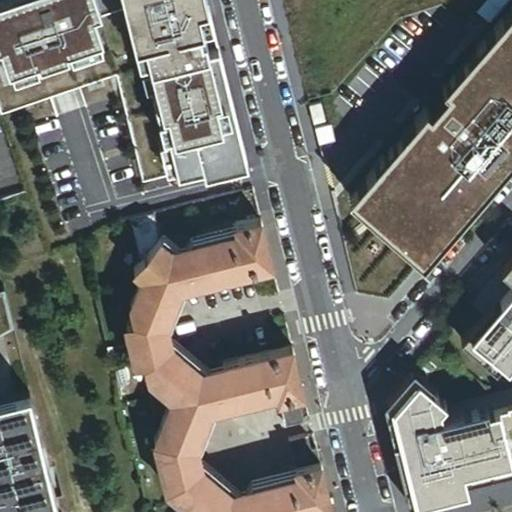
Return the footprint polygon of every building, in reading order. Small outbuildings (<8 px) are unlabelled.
[(0,0),(0,113),(48,96),(41,71),(67,60),(75,85),(115,71),(140,182),(196,163),(199,172),(242,160),(202,0),(0,0)] [(424,260),(511,157),(511,0),(347,194),(424,260)] [(482,0),(474,10),(486,22),(505,0),(482,0)] [(150,209),(125,216),(137,264),(158,236),(150,209)] [(300,511),(310,510),(331,505),(319,458),(318,458),(293,464),(295,471),(253,482),(252,485),(252,487),(253,490),(237,494),(200,463),(195,445),(214,399),(229,395),(230,398),(233,400),(274,389),(276,396),(301,390),(302,390),(290,343),(224,360),(221,365),(222,368),(207,372),(170,342),(165,321),(182,278),(199,274),(199,277),(203,279),(270,262),(258,216),(233,222),(235,228),(192,239),(190,242),(192,247),(176,251),(158,236),(137,264),(132,270),(141,276),(130,304),(134,322),(126,324),(128,337),(134,362),(144,360),(148,377),(171,397),(155,441),(166,489),(194,511),(300,511)] [(511,251),(479,289),(490,300),(461,337),(482,359),(490,348),(506,363),(511,356),(511,251)] [(0,285),(0,330),(13,324),(3,285),(0,285)] [(383,401),(408,502),(466,487),(511,476),(511,397),(461,410),(412,366),(383,401)] [(0,511),(60,511),(29,389),(0,395),(0,511)] [(301,390),(276,396),(282,422),(302,417),(298,405),(304,404),(301,390)] [(293,464),(318,458),(314,447),(310,448),(306,434),(306,435),(287,439),(293,464)]
